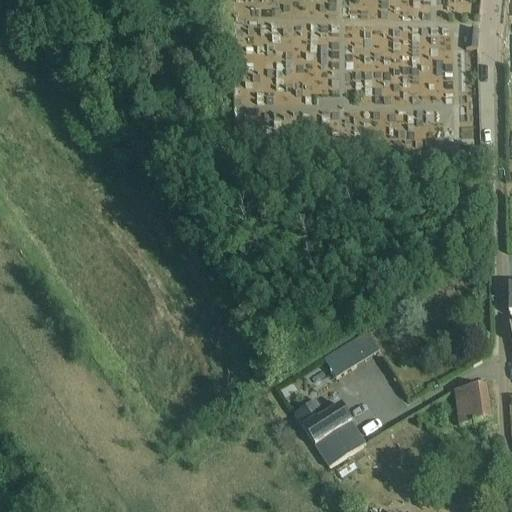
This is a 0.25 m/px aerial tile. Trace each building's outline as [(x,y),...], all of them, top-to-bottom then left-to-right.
[(477,53),(479,33),(478,33),(477,39),(468,38),(466,52),(477,53)] [(511,136),(503,137),(503,163),(511,162),(511,136)] [(369,334),(333,357),(324,362),(336,383),(381,354),(369,334)] [(459,428),(492,423),(487,388),(455,394),(459,428)] [(316,403),(296,416),(305,429),(317,448),(331,470),(357,454),(342,431),(351,426),(352,425),(342,409),(326,419),(316,403)]
